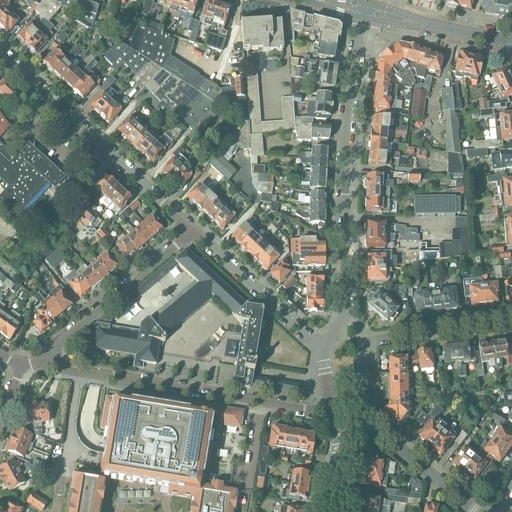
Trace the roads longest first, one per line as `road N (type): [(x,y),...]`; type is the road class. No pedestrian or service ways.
road 1 (residential): [(476,511),(363,417),(364,340),(511,320)]
road 2 (residential): [(361,9),(343,178),(345,311),(319,347)]
road 3 (residential): [(330,408),(49,367)]
road 4 (residential): [(192,232),(0,49)]
road 5 (residential): [(49,367),(58,343),(192,232)]
road 6 (residential): [(319,347),(192,232)]
road 7 (tertiary): [(361,9),(511,43)]
